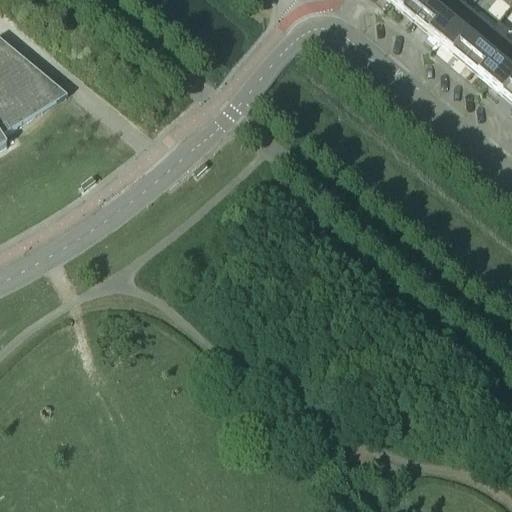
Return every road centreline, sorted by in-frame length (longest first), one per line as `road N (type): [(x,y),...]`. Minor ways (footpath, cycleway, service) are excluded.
road 1 (tertiary): [(0,283),(166,174),(292,41),(317,29)]
road 2 (tertiary): [(511,182),(341,34),(317,29)]
